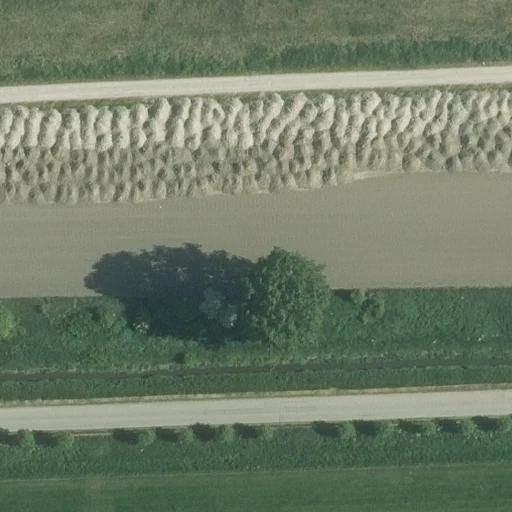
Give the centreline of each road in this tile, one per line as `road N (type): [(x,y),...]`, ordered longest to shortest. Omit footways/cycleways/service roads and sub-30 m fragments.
road 1 (unclassified): [(511,405),(0,422)]
road 2 (track): [(0,81),(511,76)]
